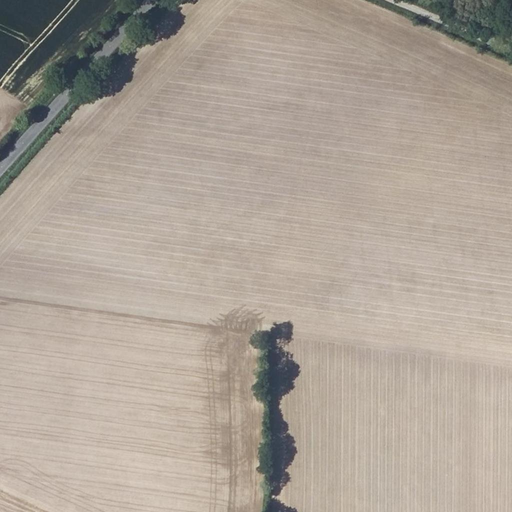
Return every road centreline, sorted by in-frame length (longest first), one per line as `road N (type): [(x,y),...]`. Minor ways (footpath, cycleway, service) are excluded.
road 1 (unclassified): [(0,168),(150,0)]
road 2 (track): [(389,0),(511,54)]
